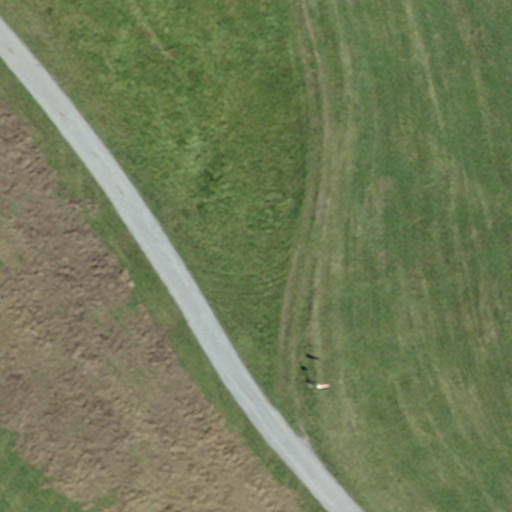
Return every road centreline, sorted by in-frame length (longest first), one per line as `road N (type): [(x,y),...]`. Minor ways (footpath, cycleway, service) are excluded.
road 1 (track): [(344,511),(0,31)]
road 2 (track): [(302,0),(328,72),(317,227),(289,352),(300,460)]
